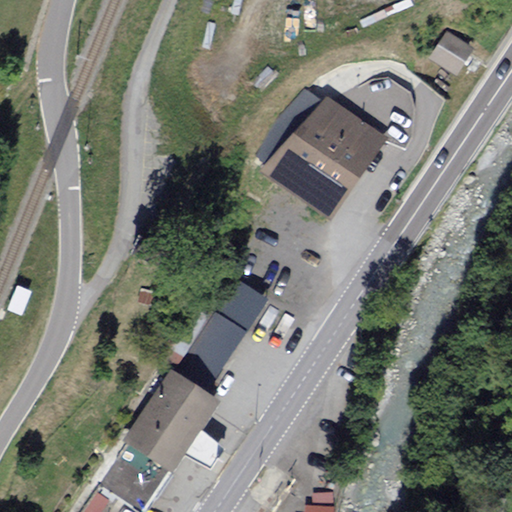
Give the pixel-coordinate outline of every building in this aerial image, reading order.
[(448,35),(434,57),(456,72),(470,50),(448,35)] [(373,80),(337,102),(326,95),(270,172),(329,215),(386,137),(402,149),(410,138),(415,106),(411,93),(389,78),(373,80)] [(165,260),(180,218),(150,208),(135,250),(165,260)] [(237,279),(177,370),(205,388),(266,298),(237,279)] [(200,430),(219,398),(205,388),(177,370),(174,367),(127,437),(130,440),(101,482),(144,511),(158,490),(173,468),(185,451),(198,433),(200,430)] [(83,511),(104,511),(111,494),(92,487),(83,511)]
